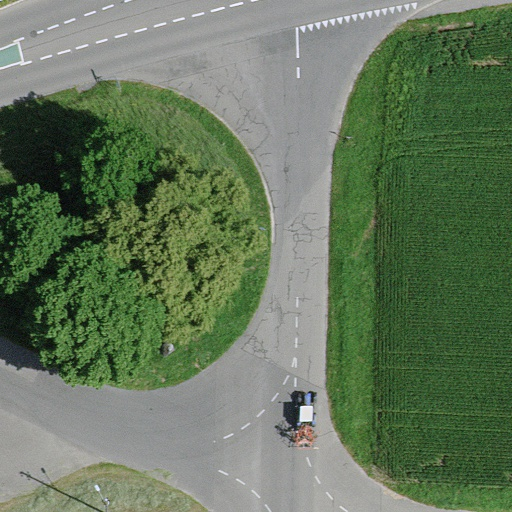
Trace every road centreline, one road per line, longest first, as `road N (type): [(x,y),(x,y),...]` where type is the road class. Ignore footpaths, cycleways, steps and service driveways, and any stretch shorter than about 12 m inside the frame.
road 1 (tertiary): [(302,0),(292,501)]
road 2 (residential): [(292,501),(0,373)]
road 3 (primary): [(196,0),(0,62)]
